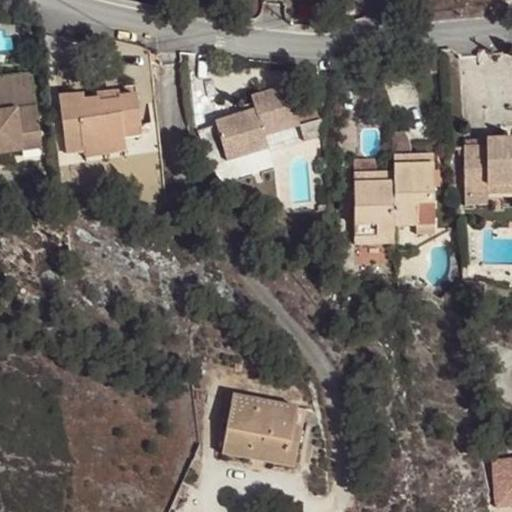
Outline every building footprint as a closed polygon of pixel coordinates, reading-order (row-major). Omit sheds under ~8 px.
[(0,79),(0,153),(21,151),(20,137),(40,134),(32,76),(0,79)] [(295,116),(287,88),(251,98),(255,111),(256,115),(248,117),(247,113),(216,122),(226,159),(227,161),(268,150),(264,137),(322,120),(321,108),(295,116)] [(137,97),(119,99),(119,94),(96,97),(97,100),(84,102),(83,96),(60,99),(67,155),(85,153),(85,151),(125,145),(124,139),(123,130),(140,128),(137,97)] [(226,159),(216,125),(189,133),(190,141),(208,164),(226,159)] [(123,130),(124,139),(142,137),(140,128),(123,130)] [(40,134),(20,137),(21,151),(41,148),(40,134)] [(511,141),(486,141),(487,148),(466,149),(466,194),(487,194),(487,187),(511,185),(511,141)] [(125,145),(85,151),(85,153),(86,158),(126,153),(125,145)] [(406,152),(392,152),(394,167),(411,167),(406,152)] [(376,161),(354,162),(354,175),(376,175),(376,161)] [(411,167),(394,167),(394,174),(395,235),(434,236),(434,166),(411,167)] [(395,235),(394,174),(376,175),(354,175),(355,244),(394,244),(395,235)] [(511,185),(487,187),(487,194),(511,194),(511,185)] [(487,194),(466,194),(466,206),(487,205),(487,194)] [(484,283),(464,281),(465,296),(483,299),(484,283)] [(228,422),(232,397),(234,397),(234,395),(226,393),(221,421),(228,422)] [(234,397),(232,397),(228,422),(222,451),(249,456),(251,445),(297,453),(301,430),(294,429),(298,409),(234,397)] [(301,430),(305,411),(298,409),(294,429),(301,430)] [(297,453),(251,445),(249,456),(222,451),(221,456),(294,469),(297,453)] [(511,461),(481,465),(486,510),(511,506),(511,461)]
